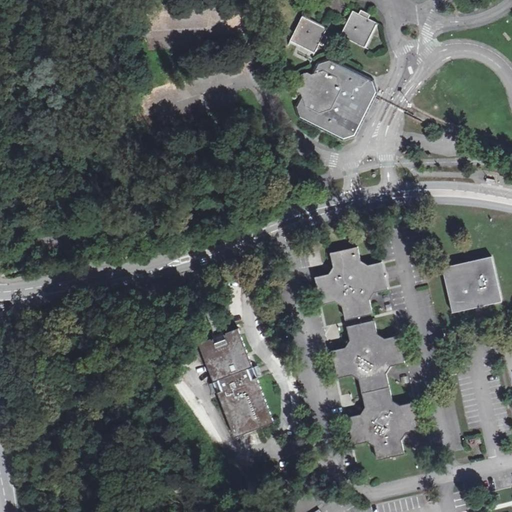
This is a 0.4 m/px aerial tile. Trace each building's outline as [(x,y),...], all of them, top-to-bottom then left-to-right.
[(348,32),(344,30),(341,36),(365,48),(377,23),(368,19),(370,15),(361,11),(359,15),(353,12),(350,19),(354,21),(348,32)] [(306,25),(308,21),(302,18),(291,41),(314,53),(318,45),(322,47),(327,37),(323,36),(326,29),(319,26),(318,30),(306,25)] [(354,21),(350,19),(344,30),(348,32),(354,21)] [(318,30),(319,26),(308,21),(306,25),(318,30)] [(296,87),(298,93),(301,95),(295,107),(299,119),(343,141),(356,137),(377,96),(374,81),(329,59),(317,63),(311,74),(308,73),(302,75),(296,87)] [(26,241),(25,238),(19,235),(1,239),(0,240),(0,249),(4,251),(22,247),(26,241)] [(381,262),(368,265),(361,261),(357,247),(329,253),(333,267),(328,274),(314,277),(321,305),(334,302),(342,306),(345,320),(372,314),(369,299),(374,292),(388,289),(381,262)] [(442,269),(453,313),(502,302),(491,257),(442,269)] [(398,336),(384,339),(377,335),(374,320),(347,326),(350,341),(346,348),(331,351),(337,378),(352,375),(358,380),(362,393),(389,387),(386,373),(391,366),(404,363),(398,336)] [(215,343),(214,340),(212,341),(212,339),(199,344),(214,382),(218,380),(222,391),(218,393),(235,438),(274,422),(257,378),(253,379),(249,369),(253,367),(238,329),(226,334),(226,335),(225,336),(226,339),(220,341),(215,343)] [(389,388),(362,394),(365,407),(360,415),(347,418),(352,445),(367,442),(374,447),(377,460),(404,454),(401,441),(405,432),(419,430),(413,403),(399,406),(391,401),(389,388)]
